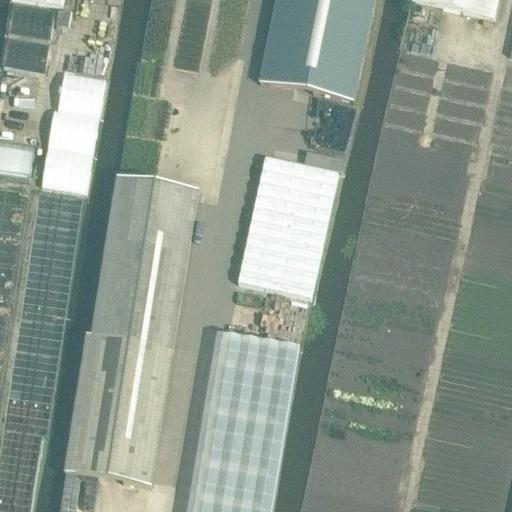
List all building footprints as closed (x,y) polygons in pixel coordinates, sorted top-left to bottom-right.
[(11,0),(12,3),(63,11),(64,0),(11,0)] [(354,107),(376,0),(278,0),(260,88),(354,107)] [(413,0),(412,8),(494,26),(499,0),(413,0)] [(58,15),(55,30),(68,32),(71,17),(58,15)] [(266,162),(239,288),(310,304),(338,178),(266,162)] [(87,341),(65,479),(150,493),(198,196),(118,183),(92,342),(87,341)] [(272,511),(299,352),(222,339),(193,511),(272,511)]
